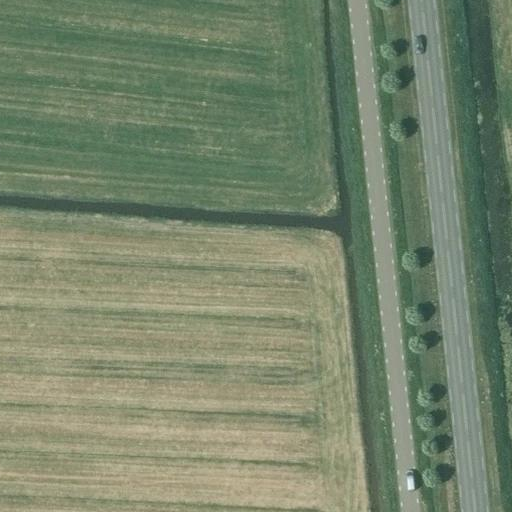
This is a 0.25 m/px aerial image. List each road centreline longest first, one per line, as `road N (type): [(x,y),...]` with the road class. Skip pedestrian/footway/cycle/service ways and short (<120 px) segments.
road 1 (primary): [(474,511),(420,0)]
road 2 (unclassified): [(407,511),(354,0)]
